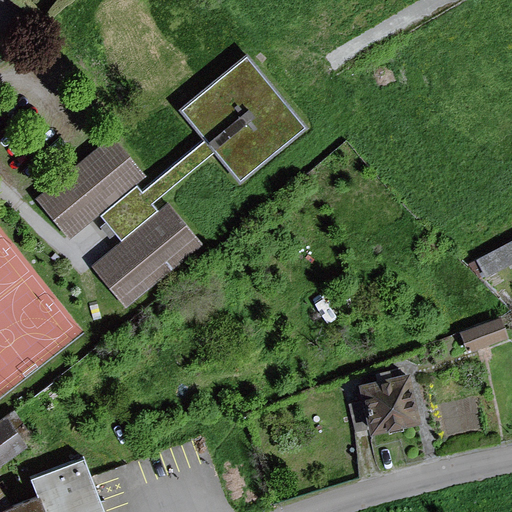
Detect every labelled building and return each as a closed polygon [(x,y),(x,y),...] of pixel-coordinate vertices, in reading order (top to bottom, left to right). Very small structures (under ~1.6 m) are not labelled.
[(113,140),(39,200),(68,236),(101,210),(113,225),(125,241),(94,266),(127,306),(204,244),(169,201),(159,209),(154,203),(216,152),(239,180),(302,129),(246,60),(183,110),(209,142),(142,196),(132,184),(142,176),(113,140)] [(511,239),(470,261),(481,280),(511,263),(511,239)] [(494,318),(455,330),(462,350),(500,338),(494,318)] [(408,421),(396,372),(347,384),(359,433),(408,421)] [(0,511),(107,511),(94,476),(86,455),(32,476),(39,491),(13,501),(0,480),(0,464),(29,443),(11,413),(0,420),(0,511)]
